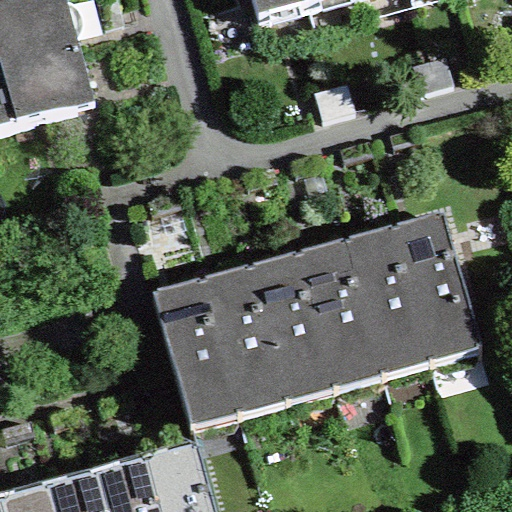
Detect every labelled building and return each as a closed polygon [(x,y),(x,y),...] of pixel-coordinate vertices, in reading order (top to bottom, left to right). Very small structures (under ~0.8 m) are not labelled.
[(0,76),(80,55),(69,16),(64,0),(62,0),(0,17),(0,76)] [(0,0),(0,17),(62,0),(0,0)] [(251,0),(260,28),(309,14),(305,0),(251,0)] [(359,1),(358,0),(305,0),(309,14),(359,1)] [(0,137),(95,111),(83,68),(80,55),(0,76),(0,137)] [(395,237),(433,373),(482,359),(445,223),(419,230),(395,237)] [(347,250),(385,386),(433,373),(395,237),(371,243),(347,250)] [(337,399),(385,386),(347,250),(323,257),(299,263),(337,399)] [(275,270),(251,276),(289,412),(337,399),(299,263),(275,270)] [(203,290),(241,426),(289,412),(251,276),(227,283),(203,290)] [(154,303),(191,439),(241,426),(203,290),(187,294),(154,303)] [(214,511),(199,455),(173,462),(149,469),(160,511),(214,511)] [(160,511),(149,469),(124,475),(100,482),(107,511),(160,511)] [(107,511),(100,482),(75,489),(51,495),(55,511),(107,511)] [(55,511),(51,495),(26,502),(2,509),(2,511),(55,511)]
